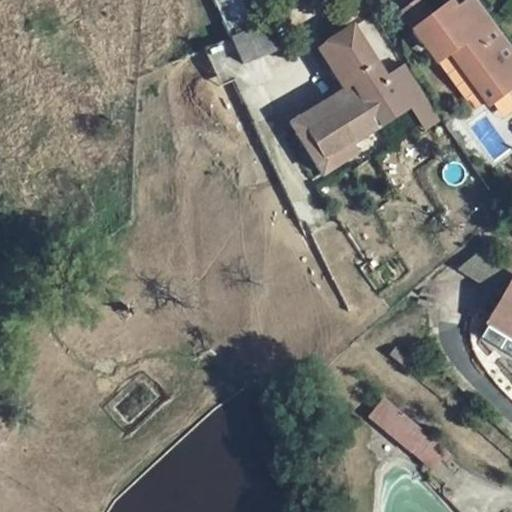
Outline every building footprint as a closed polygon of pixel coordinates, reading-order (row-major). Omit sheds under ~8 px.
[(213,0),(231,40),(253,31),(239,0),(213,0)] [(453,4),(414,33),(427,51),(440,41),(489,106),(511,89),(511,45),(494,21),(475,35),(453,4)] [(278,50),(267,24),(253,31),(231,40),(242,65),(264,56),(278,50)] [(375,120),(382,115),(381,113),(404,98),(424,128),(439,119),(437,115),(404,66),(386,79),(353,28),(327,45),(327,47),(319,52),(344,91),(350,100),(337,108),(331,100),(297,123),(330,172),(337,167),(331,159),(342,152),(348,160),(356,155),(350,145),(380,126),(375,120)] [(242,65),(231,40),(203,52),(219,89),(233,83),(252,123),(267,117),(259,97),(247,86),(272,76),(264,56),(242,65)] [(344,91),(331,100),(337,108),(350,100),(344,91)] [(375,120),(380,126),(386,121),(382,115),(375,120)] [(290,127),(322,176),(330,172),(297,123),(290,127)] [(331,159),(337,167),(348,160),(342,152),(331,159)] [(510,276),(477,256),(459,272),(499,295),(510,276)] [(481,338),(511,356),(511,284),(485,329),(485,330),(481,338)] [(412,363),(395,349),(391,355),(408,369),(412,363)] [(372,417),(402,444),(416,427),(385,401),(372,417)] [(444,451),(416,427),(402,444),(432,467),(444,451)]
